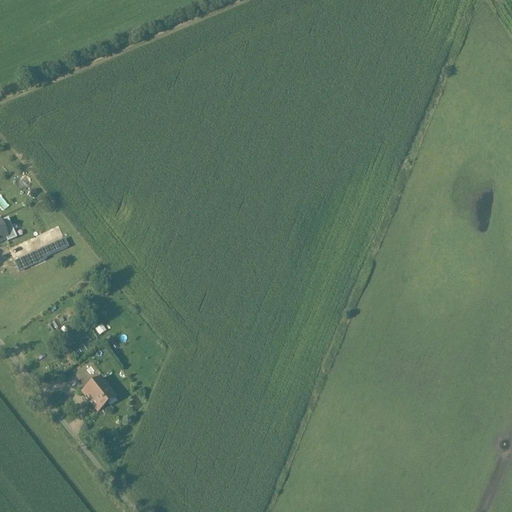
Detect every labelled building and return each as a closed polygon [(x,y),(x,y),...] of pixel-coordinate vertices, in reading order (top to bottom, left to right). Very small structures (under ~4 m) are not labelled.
[(0,242),(6,240),(7,243),(17,239),(8,219),(0,223),(0,242)] [(60,235),(11,258),(18,273),(43,261),(42,260),(67,249),(60,235)] [(29,270),(5,285),(7,287),(0,291),(0,319),(18,343),(59,317),(29,270)] [(78,360),(88,352),(83,345),(73,353),(78,360)] [(100,380),(83,394),(97,413),(115,399),(100,380)]
